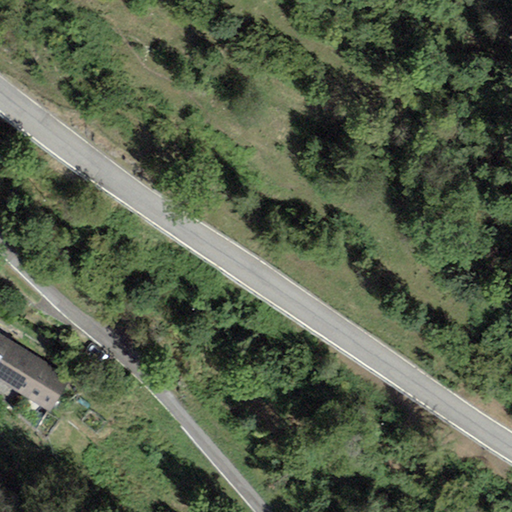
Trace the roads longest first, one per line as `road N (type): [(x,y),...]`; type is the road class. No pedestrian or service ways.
road 1 (tertiary): [(511,437),(247,267),(0,91)]
road 2 (tertiary): [(264,511),(170,409),(0,248)]
